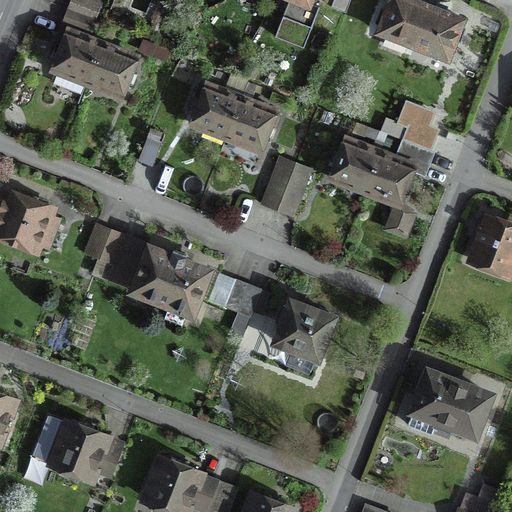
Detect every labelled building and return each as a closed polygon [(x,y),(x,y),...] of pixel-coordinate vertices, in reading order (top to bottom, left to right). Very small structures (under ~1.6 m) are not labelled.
[(88,0),(72,0),(69,9),(95,18),(100,4),(88,0)] [(288,0),(275,37),(305,48),(320,6),(310,2),(310,0),(288,0)] [(350,0),(334,0),(332,7),(346,12),(350,0)] [(413,45),(429,5),(414,0),(390,0),(378,32),(413,45)] [(463,19),(429,5),(413,45),(448,58),(463,19)] [(63,23),(89,33),(95,18),(69,9),(63,23)] [(53,69),(87,82),(102,43),(68,30),(53,69)] [(102,43),(87,82),(121,95),(136,56),(102,43)] [(226,136),(241,98),(207,85),(192,123),(226,136)] [(275,111),(241,98),(226,136),(260,149),(275,111)] [(405,140),(430,150),(438,130),(413,120),(405,140)] [(365,190),(380,152),(346,139),(331,177),(365,190)] [(395,157),(380,152),(365,190),(396,203),(387,227),(405,235),(414,213),(399,204),(412,171),(421,174),(430,150),(405,140),(402,139),(395,157)] [(164,144),(153,140),(146,157),(157,162),(164,144)] [(264,203),(278,209),(289,180),(275,175),(264,203)] [(303,186),(289,180),(278,209),(292,214),(303,186)] [(52,209),(6,191),(0,206),(0,238),(10,242),(12,238),(36,248),(38,243),(49,248),(61,218),(50,213),(52,209)] [(511,226),(488,218),(472,258),(508,272),(511,260),(511,226)] [(86,252),(100,257),(111,229),(97,224),(86,252)] [(125,234),(111,229),(100,257),(114,263),(125,234)] [(171,255),(149,247),(133,290),(191,313),(208,270),(185,261),(187,255),(173,250),(171,255)] [(224,306),(238,311),(248,283),(235,278),(224,306)] [(248,283),(238,311),(251,316),(253,310),(261,313),(270,293),(261,290),(262,288),(248,283)] [(292,302),(277,340),(316,356),(331,318),(292,302)] [(197,404),(259,428),(272,393),(211,369),(197,404)] [(490,394),(429,370),(413,410),(408,424),(432,433),(435,423),(450,429),(451,424),(475,433),(490,394)] [(0,437),(14,401),(0,395),(0,437)] [(66,421),(47,414),(32,454),(50,461),(51,459),(53,459),(52,462),(92,477),(96,468),(112,474),(124,443),(67,422),(66,425),(64,424),(66,421)] [(218,480),(201,474),(201,473),(161,458),(145,498),(181,511),(185,511),(189,504),(206,510),(218,480)] [(291,511),(293,509),(253,494),(245,511),(291,511)] [(482,511),(484,508),(470,502),(466,511),(465,511),(459,509),(458,511),(482,511)]
